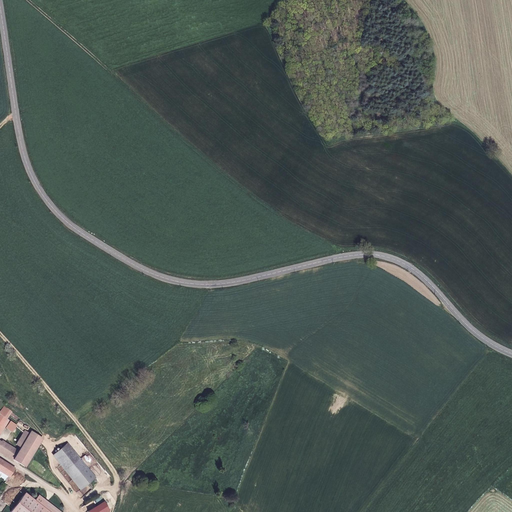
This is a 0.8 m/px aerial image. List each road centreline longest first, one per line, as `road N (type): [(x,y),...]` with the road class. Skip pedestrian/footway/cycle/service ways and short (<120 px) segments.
road 1 (secondary): [(511,353),(469,327),(418,273),(383,256),(340,255),(193,282),(143,270),(83,234),(48,203),(30,172),(0,6)]
road 2 (track): [(110,511),(117,484),(110,465),(0,333)]
